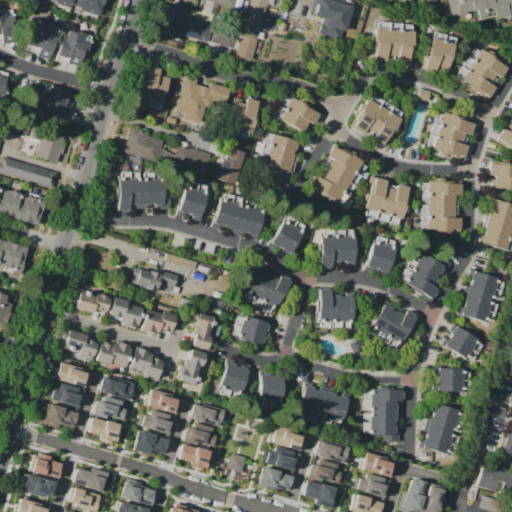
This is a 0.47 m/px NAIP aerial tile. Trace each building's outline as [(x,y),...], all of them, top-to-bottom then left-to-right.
[(106,0),(103,12),(101,12),(100,16),(82,11),(83,9),(71,5),(71,8),(45,0),(106,0)] [(200,12),(211,15),(215,3),(204,0),(200,12)] [(241,0),(239,9),(232,7),(232,9),(203,0),(241,0)] [(272,0),(272,3),(266,2),(251,61),(234,57),(248,0),(272,0)] [(316,0),(335,0),(335,1),(352,5),(343,41),(317,34),(320,23),(321,23),(322,18),(312,16),(316,0)] [(511,0),(511,15),(495,19),(494,17),(478,20),(476,10),(465,12),(465,14),(450,17),(446,0),(511,0)] [(163,5),(183,11),(183,12),(213,21),(207,42),(173,32),(175,25),(158,20),(163,5)] [(0,40),(1,40),(2,43),(11,42),(9,29),(14,28),(10,9),(4,10),(4,6),(0,6),(0,40)] [(31,21),(37,23),(38,20),(45,22),(45,23),(55,26),(54,28),(61,29),(61,31),(66,32),(67,30),(77,32),(77,31),(85,33),(84,35),(91,37),(86,56),(80,54),(77,66),(65,63),(57,61),(54,60),(56,53),(51,52),(49,59),(37,56),(37,53),(24,50),(31,21)] [(371,27),(377,27),(377,21),(412,25),(411,31),(414,31),(410,64),(368,59),(371,27)] [(215,22),(238,29),(232,48),(209,42),(215,22)] [(433,31),(455,38),(447,70),(436,67),(435,70),(421,66),(425,49),(427,50),(433,31)] [(472,47),(477,50),(478,48),(491,56),(490,58),(505,67),(499,78),(494,75),(492,77),(496,79),(491,86),(494,87),(486,100),(474,93),(473,95),(461,88),(463,85),(459,82),(460,80),(455,77),(472,47)] [(148,65),(160,69),(158,75),(168,78),(158,110),(136,103),(141,86),(139,85),(141,76),(144,77),(148,65)] [(184,75),(196,79),(194,85),(205,88),(207,82),(227,88),(223,103),(212,100),(206,119),(199,117),(198,123),(181,118),(182,113),(174,111),(177,99),(175,99),(177,90),(179,91),(184,75)] [(43,85),(42,91),(41,91),(34,115),(51,119),(52,116),(67,120),(70,109),(75,92),(50,85),(49,86),(43,85)] [(372,94),(401,112),(398,118),(400,119),(396,125),(399,126),(394,135),(390,132),(381,146),(371,140),(373,136),(362,130),(360,133),(349,127),(356,116),(353,115),(360,103),(363,105),(367,98),(369,100),(372,94)] [(283,96),(288,99),(289,97),(303,103),(302,105),(317,113),(312,125),(306,122),(305,125),(308,126),(305,132),(273,117),(283,96)] [(233,100),(244,103),(245,98),(257,100),(254,110),(256,110),(250,134),(248,134),(246,139),(224,133),(233,100)] [(434,112),(441,114),(442,112),(456,116),(455,118),(472,122),(469,135),(463,133),(462,136),(466,137),(464,145),(466,146),(463,157),(431,148),(431,147),(426,146),(434,112)] [(509,120),(511,121),(511,149),(494,141),(501,128),(504,130),(509,120)] [(130,127),(148,133),(147,136),(210,155),(203,176),(121,152),(124,141),(126,141),(130,127)] [(56,162),(34,156),(41,130),(63,136),(60,147),(63,147),(61,153),(59,153),(56,162)] [(265,132),(300,142),(297,150),(293,149),(292,155),(296,156),(291,172),(287,171),(284,184),(261,178),(265,165),(256,163),(265,132)] [(333,144),(362,160),(360,163),(365,166),(342,206),(336,202),(335,204),(307,188),(314,175),(317,176),(327,159),(325,157),(333,144)] [(229,149),(241,152),(235,183),(216,178),(220,158),(227,159),(229,149)] [(2,156),(0,160),(0,172),(51,187),(56,172),(2,156)] [(489,163),(511,165),(511,189),(486,187),(487,179),(493,180),(493,176),(487,175),(489,163)] [(117,178),(120,178),(120,171),(152,172),(152,179),(162,179),(162,192),(169,193),(168,208),(155,208),(155,205),(128,204),(128,211),(113,210),(113,186),(117,186),(117,178)] [(369,176),(386,180),(384,186),(387,187),(388,185),(395,187),(396,183),(409,186),(400,219),(398,219),(396,225),(362,217),(364,209),(361,208),(369,176)] [(189,180),(198,183),(196,190),(207,193),(199,218),(177,210),(184,188),(186,188),(189,180)] [(427,180),(427,183),(420,183),(420,228),(426,228),(426,232),(459,233),(459,217),(456,217),(457,196),(459,196),(459,181),(427,180)] [(0,186),(8,189),(9,188),(13,189),(13,190),(28,194),(28,193),(44,197),(37,225),(13,219),(13,220),(2,217),(2,215),(0,214),(0,186)] [(223,193),(241,198),(239,206),(242,207),(243,205),(264,211),(256,237),(212,224),(219,199),(221,200),(223,193)] [(494,199),(511,204),(511,246),(510,253),(480,244),(481,241),(479,240),(481,234),(483,235),(485,229),(479,227),(484,212),(488,213),(490,208),(488,207),(490,201),(493,201),(494,199)] [(281,220),(284,222),(287,216),(304,226),(300,232),(302,233),(289,256),(274,247),(273,249),(266,245),(281,220)] [(317,236),(321,236),(321,230),(352,229),(352,236),(354,236),(354,266),(345,266),(345,262),(344,262),(344,261),(339,261),(339,262),(337,262),(337,265),(330,265),(330,267),(327,267),(327,268),(317,268),(317,236)] [(371,241),(374,242),(376,236),(394,241),(392,247),(396,249),(392,263),(390,262),(387,272),(385,272),(384,273),(378,271),(378,270),(374,269),(373,270),(364,267),(371,241)] [(0,239),(27,247),(19,272),(0,266),(0,239)] [(414,251),(446,269),(443,274),(440,272),(439,274),(437,273),(435,278),(436,278),(435,281),(437,282),(434,288),(437,289),(430,300),(408,288),(409,286),(401,281),(402,278),(399,276),(403,269),(409,273),(410,270),(406,267),(414,251)] [(163,260),(165,253),(196,262),(193,270),(163,260)] [(134,267),(129,283),(135,284),(144,287),(143,289),(155,292),(158,283),(166,286),(165,290),(177,294),(179,287),(177,287),(178,281),(175,280),(176,275),(159,271),(159,273),(149,270),(148,271),(134,267)] [(258,270),(259,269),(264,271),(264,272),(266,273),(265,274),(269,277),(269,275),(271,277),(273,273),(279,277),(280,276),(282,277),(283,275),(294,282),(289,290),(286,289),(284,291),(286,292),(280,302),(278,301),(272,311),(270,309),(268,313),(261,309),(264,303),(262,301),(258,307),(240,297),(257,269),(258,270)] [(468,269),(479,272),(479,273),(498,278),(497,281),(502,282),(497,299),(491,298),(490,302),(497,304),(492,322),(487,320),(487,322),(456,314),(458,307),(460,308),(461,306),(462,306),(463,302),(463,301),(463,299),(460,299),(463,285),(467,286),(468,284),(469,284),(470,280),(469,280),(469,278),(466,277),(468,269)] [(77,288),(96,294),(96,291),(99,292),(98,294),(106,296),(106,295),(109,295),(108,298),(109,299),(105,312),(104,312),(103,315),(92,311),(91,314),(74,309),(75,304),(72,303),(77,288)] [(314,288),(314,302),(315,302),(315,313),(318,313),(318,320),(320,320),(320,328),(328,328),(328,322),(331,322),(331,328),(349,328),(349,322),(352,322),(352,301),(353,301),(353,292),(342,292),(342,296),(338,296),(338,295),(336,295),(336,292),(329,292),(329,290),(326,290),(326,288),(314,288)] [(0,292),(2,293),(2,294),(9,296),(7,303),(11,304),(8,312),(11,313),(8,320),(6,320),(4,326),(0,324),(0,292)] [(113,297),(126,301),(126,304),(141,308),(136,326),(134,326),(133,329),(121,326),(122,322),(118,321),(119,320),(109,317),(110,313),(108,313),(113,297)] [(385,302),(392,306),(390,309),(395,312),(395,311),(402,315),(405,311),(407,312),(408,311),(414,314),(414,315),(418,318),(415,324),(412,329),(411,328),(405,338),(403,337),(398,345),(396,344),(393,348),(385,343),(388,339),(385,337),(382,343),(368,334),(370,331),(368,329),(385,302)] [(145,310),(160,314),(161,311),(175,315),(170,331),(169,331),(168,333),(158,330),(157,332),(153,331),(152,335),(140,331),(141,327),(140,327),(143,318),(141,318),(143,314),(144,315),(145,310)] [(189,343),(193,327),(191,326),(195,313),(198,314),(198,313),(212,317),(211,321),(214,322),(209,337),(212,337),(208,350),(205,349),(205,350),(191,346),(192,344),(189,343)] [(244,315),(271,323),(270,329),(267,328),(265,332),(264,332),(263,336),(264,336),(264,338),(267,339),(265,346),(238,339),(239,336),(231,333),(236,316),(243,318),(244,315)] [(451,325),(477,340),(476,342),(481,346),(473,360),(467,357),(465,361),(439,345),(444,337),(446,339),(447,337),(449,338),(451,335),(449,334),(451,331),(448,330),(451,325)] [(63,333),(66,334),(67,330),(84,335),(83,339),(85,340),(85,339),(93,341),(93,343),(95,344),(92,357),(91,357),(90,359),(77,356),(78,353),(59,348),(63,333)] [(348,344),(357,339),(362,349),(353,353),(348,344)] [(99,343),(101,344),(101,343),(111,345),(112,342),(116,343),(116,341),(130,344),(129,348),(130,348),(127,361),(125,360),(124,365),(108,361),(107,364),(94,361),(99,343)] [(133,349),(136,350),(136,348),(147,351),(146,353),(150,354),(150,356),(161,359),(155,379),(142,376),(143,371),(128,367),(130,362),(128,361),(129,358),(131,358),(133,349)] [(176,378),(181,359),(184,360),(187,349),(190,350),(191,349),(207,354),(203,367),(201,366),(196,381),(195,381),(194,385),(179,380),(179,379),(176,378)] [(218,388),(224,369),(223,368),(225,359),(233,361),(232,364),(234,364),(234,366),(239,367),(240,364),(249,366),(246,378),(245,378),(240,394),(237,393),(236,399),(219,394),(220,388),(218,388)] [(59,362),(79,368),(78,371),(86,373),(82,385),(51,376),(54,367),(57,368),(59,362)] [(432,367),(433,375),(436,375),(437,382),(434,382),(434,384),(432,384),(432,392),(462,392),(462,389),(468,389),(468,371),(461,371),(461,369),(437,369),(437,367),(432,367)] [(257,370),(258,402),(260,402),(261,407),(279,407),(278,403),(282,403),(281,380),(283,380),(283,370),(275,370),(275,374),(272,374),(272,376),(268,376),(268,374),(267,374),(266,370),(257,370)] [(103,378),(99,390),(129,399),(132,391),(129,390),(131,384),(111,378),(110,380),(103,378)] [(60,384),(76,389),(75,395),(79,396),(76,408),(63,405),(64,402),(46,397),(48,388),(58,390),(60,384)] [(303,384),(312,387),(312,389),(316,390),(317,388),(334,393),(333,395),(338,397),(338,395),(347,398),(339,425),(336,424),(335,429),(318,424),(320,417),(315,416),(313,422),(293,416),(303,384)] [(367,389),(367,391),(362,391),(362,409),(370,409),(370,414),(361,414),(362,432),(369,432),(369,436),(381,436),(381,440),(398,440),(398,429),(394,429),(394,426),(392,426),(392,422),(394,422),(394,419),(398,419),(398,406),(395,406),(395,403),(393,403),(393,401),(401,401),(401,387),(387,387),(377,387),(377,389),(367,389)] [(150,389),(148,396),(145,395),(143,403),(173,412),(176,399),(169,397),(170,395),(150,389)] [(102,397),(118,401),(116,407),(125,410),(123,420),(106,415),(105,418),(92,414),(96,401),(101,403),(102,397)] [(47,404),(62,408),(61,410),(73,413),(70,425),(58,422),(57,426),(39,422),(42,412),(45,413),(47,404)] [(201,404),(222,410),(220,417),(223,418),(221,427),(189,418),(192,407),(194,408),(195,405),(200,406),(201,404)] [(432,404),(455,410),(454,414),(457,415),(456,421),(462,423),(459,432),(453,430),(452,435),(458,437),(453,454),(445,452),(444,454),(417,447),(420,438),(424,439),(425,434),(424,434),(424,431),(421,430),(425,418),(428,419),(429,416),(430,416),(432,412),(430,411),(432,404)] [(151,411),(166,416),(164,422),(169,424),(166,435),(153,432),(154,428),(137,424),(140,415),(149,418),(151,411)] [(499,451),(511,455),(511,411),(508,425),(499,451)] [(92,419),(103,423),(104,420),(119,425),(114,441),(99,436),(100,434),(88,430),(92,419)] [(193,423),(210,427),(208,435),(217,437),(214,447),(196,442),(196,445),(182,441),(185,430),(187,431),(187,429),(191,430),(193,423)] [(268,426),(266,432),(263,431),(261,439),(291,448),(294,436),(287,434),(288,431),(268,426)] [(137,432),(152,436),(152,437),(164,441),(160,452),(149,449),(148,453),(133,449),(137,432)] [(323,442),(321,448),(318,448),(316,456),(346,464),(349,452),(342,450),(343,448),(323,442)] [(183,445),(194,449),(195,447),(209,451),(205,467),(200,465),(199,468),(189,466),(191,461),(179,458),(183,445)] [(269,448),(284,452),(282,459),(288,460),(284,472),(271,468),(272,465),(255,460),(258,451),(267,454),(269,448)] [(60,463),(51,494),(9,482),(18,451),(60,463)] [(362,451),(393,460),(388,479),(375,475),(376,471),(358,466),(362,451)] [(243,456),(227,453),(223,476),(239,478),(243,456)] [(324,464),(339,468),(337,475),(343,477),(339,488),(326,484),(327,481),(310,476),(313,468),(322,470),(324,464)] [(511,473),(480,465),(474,486),(511,496),(511,473)] [(256,468),(270,472),(270,474),(282,477),(278,489),(267,485),(266,489),(251,485),(256,468)] [(137,485),(129,511),(118,511),(75,500),(83,470),(137,485)] [(356,474),(387,483),(382,499),(352,490),(356,474)] [(415,511),(424,482),(406,477),(397,509),(406,511),(415,511)] [(118,499),(149,504),(152,486),(121,481),(118,499)] [(310,484),(325,488),(325,490),(337,493),(333,505),(322,502),(321,506),(306,502),(310,484)] [(435,511),(442,490),(426,485),(418,511),(435,511)] [(97,494),(68,486),(63,503),(93,511),(97,494)] [(351,493),(382,502),(379,511),(351,511),(346,510),(351,493)] [(480,495),(501,501),(498,511),(491,511),(477,508),(480,495)] [(13,511),(44,511),(46,505),(17,499),(13,511)] [(200,511),(165,511),(168,503),(200,511)]
